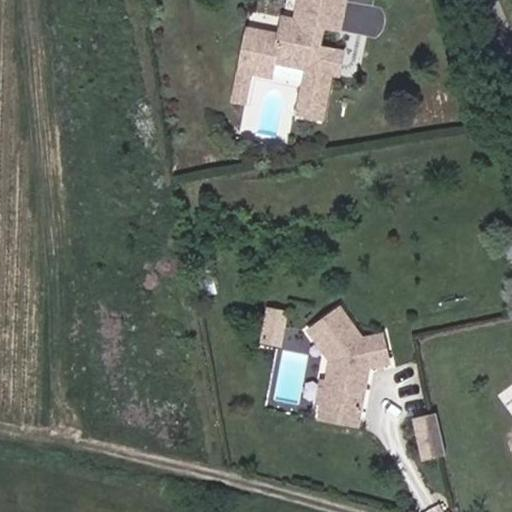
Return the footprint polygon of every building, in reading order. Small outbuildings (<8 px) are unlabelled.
[(243,83),(255,85),(258,71),(279,74),(282,60),(315,66),(304,112),(330,115),(338,69),(343,46),(326,44),(327,24),(344,26),(346,0),(300,0),(297,22),(284,20),(281,37),(254,32),(243,83)] [(348,29),(387,32),(389,3),(350,0),(348,29)] [(347,71),(351,46),(343,46),(338,69),(347,71)] [(252,100),(255,85),(243,83),(239,97),(252,100)] [(390,353),(381,326),(361,332),(336,303),(307,327),(332,358),(337,358),(337,370),(332,373),(332,381),(331,403),(370,404),(371,360),(390,353)] [(277,329),(277,319),(263,319),(262,329),(277,329)] [(277,352),(277,329),(262,329),(262,352),(277,352)] [(369,419),(370,404),(331,403),(331,418),(369,419)] [(413,416),(423,458),(446,453),(435,410),(413,416)]
